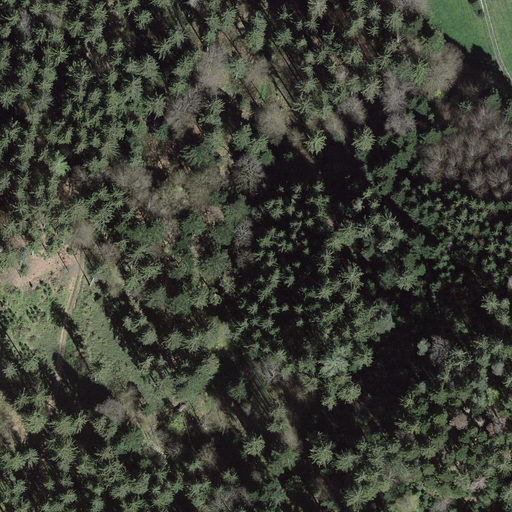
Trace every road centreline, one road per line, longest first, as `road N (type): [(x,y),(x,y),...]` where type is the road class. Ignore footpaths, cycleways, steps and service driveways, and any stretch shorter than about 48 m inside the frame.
road 1 (track): [(480,89),(399,96),(357,143),(344,173),(301,386),(297,446),(307,511)]
road 2 (track): [(37,511),(75,281),(78,181),(67,25),(84,0)]
road 3 (track): [(386,0),(455,77),(480,89)]
